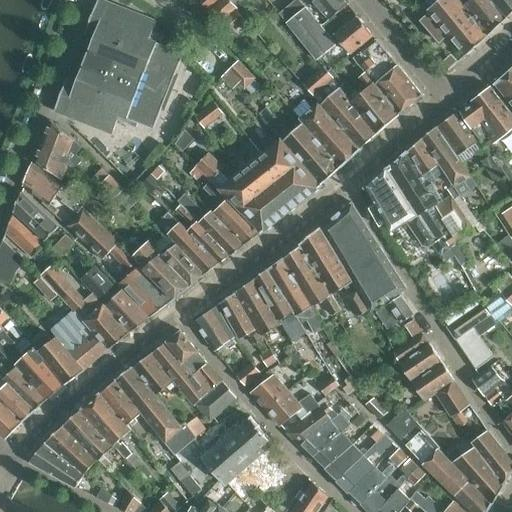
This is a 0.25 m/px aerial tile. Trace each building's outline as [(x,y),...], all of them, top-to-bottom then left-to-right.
[(68,78),(55,112),(78,120),(113,134),(120,117),(128,120),(128,119),(155,129),(185,53),(158,43),(159,42),(151,39),(157,21),(102,0),(99,0),(88,29),(85,36),(94,39),(79,78),(70,74),(70,75),(68,78)] [(200,0),(209,10),(219,0),(200,0)] [(233,33),(247,21),(237,10),(238,9),(230,0),(221,0),(207,15),(219,25),(223,22),(233,33)] [(312,0),(331,21),(334,18),(349,5),(344,0),(297,0),(300,3),(303,0),(312,0)] [(488,38),(459,2),(457,0),(440,0),(429,10),(431,13),(422,20),(438,39),(447,31),(452,37),(433,55),(449,73),(488,38)] [(493,0),(462,0),(459,2),(488,38),(509,19),(493,0)] [(511,0),(493,0),(509,19),(511,15),(511,0)] [(349,5),(334,18),(341,26),(343,28),(358,16),(349,5)] [(308,7),(288,23),(318,61),(338,45),(308,7)] [(352,54),(374,36),(358,16),(343,28),(335,34),(352,54)] [(366,73),(374,83),(375,83),(377,84),(399,65),(377,40),(354,59),(366,72),(366,73)] [(257,78),(239,60),(222,78),(233,89),(239,83),(245,90),(257,78)] [(375,83),(374,83),(400,115),(401,115),(425,95),(424,94),(423,94),(399,65),(377,84),(375,83)] [(341,88),(345,85),(334,73),(330,76),(323,68),(305,84),(323,105),(322,105),(362,151),(363,150),(379,134),(341,88)] [(511,103),(511,70),(497,84),(511,103)] [(368,88),(374,83),(366,73),(359,78),(368,88)] [(374,83),(368,88),(361,95),(357,91),(356,92),(348,83),(345,85),(341,88),(379,134),(400,115),(374,83)] [(459,113),(480,141),(481,141),(486,149),(495,143),(499,149),(511,140),(511,138),(508,133),(511,130),(511,113),(492,86),(472,101),(473,102),(459,113)] [(304,123),(344,166),(362,151),(322,105),(319,102),(313,108),(305,100),(294,110),(301,118),(300,119),(304,123)] [(215,102),(196,117),(205,128),(224,113),(215,102)] [(282,138),(281,139),(324,185),(344,166),(304,123),(292,134),(268,107),(261,114),(282,138)] [(438,128),(458,156),(480,141),(459,113),(458,112),(438,128)] [(52,120),(44,141),(78,168),(83,160),(71,150),(75,140),(52,120)] [(455,187),(465,181),(473,178),(473,177),(458,156),(438,128),(437,127),(424,138),(441,165),(455,187)] [(186,131),(176,144),(184,151),(195,140),(186,131)] [(432,171),(441,165),(424,138),(409,150),(429,183),(437,178),(432,171)] [(221,172),(214,179),(212,182),(219,188),(264,232),(324,185),(281,139),(229,180),(221,172)] [(78,168),(44,141),(36,161),(64,180),(67,174),(72,177),(78,168)] [(474,229),(473,228),(480,223),(454,186),(448,190),(452,196),(444,200),(434,183),(431,185),(429,183),(409,150),(389,168),(420,216),(420,215),(438,242),(439,243),(445,239),(450,246),(457,241),(474,229)] [(214,179),(221,172),(226,168),(210,152),(197,167),(204,174),(212,182),(214,179)] [(501,152),(493,157),(500,168),(501,166),(508,161),(501,152)] [(493,180),(506,173),(501,166),(500,168),(493,157),(491,156),(482,162),(493,180)] [(511,182),(511,157),(508,161),(501,166),(506,173),(511,182)] [(81,212),(83,210),(84,208),(88,203),(65,185),(34,164),(25,186),(51,205),(59,194),(68,201),(67,202),(81,212)] [(161,183),(161,182),(169,174),(160,166),(152,174),(152,175),(161,183)] [(199,180),(204,174),(197,167),(190,174),(197,181),(199,180)] [(425,250),(433,245),(438,242),(420,215),(420,216),(389,168),(367,187),(377,205),(370,209),(381,227),(387,223),(393,232),(407,223),(425,250)] [(94,182),(100,187),(110,175),(104,169),(94,182)] [(118,198),(125,189),(111,175),(103,184),(118,198)] [(146,181),(141,186),(150,194),(161,183),(152,175),(146,181)] [(478,186),(473,178),(465,181),(471,190),(478,186)] [(90,199),(100,187),(94,182),(92,181),(82,194),(90,199)] [(264,232),(219,188),(212,182),(205,189),(222,206),(215,212),(213,210),(213,211),(246,245),(264,232)] [(126,189),(125,189),(118,198),(130,210),(138,202),(126,189)] [(43,241),(45,240),(58,224),(23,191),(15,212),(43,241)] [(182,205),(199,223),(200,223),(232,256),(246,245),(213,211),(206,217),(202,213),(204,211),(187,194),(179,201),(182,205)] [(373,312),(373,311),(377,309),(408,289),(353,203),(323,228),(354,282),(355,282),(359,289),(351,294),(347,296),(360,317),(371,310),(373,312)] [(181,222),(221,264),(232,256),(200,223),(199,223),(182,205),(177,210),(194,226),(189,231),(181,222)] [(511,226),(511,207),(503,214),(511,226)] [(112,277),(152,317),(174,300),(146,271),(120,244),(120,243),(84,208),(83,210),(81,212),(68,226),(103,261),(111,252),(132,273),(120,284),(113,276),(112,277)] [(43,241),(15,212),(7,233),(34,258),(48,243),(45,240),(43,241)] [(175,228),(169,234),(207,274),(221,264),(181,222),(180,222),(170,212),(164,217),(175,228)] [(301,245),(302,246),(333,295),(346,287),(354,282),(323,228),(322,227),(301,245)] [(176,300),(207,274),(169,234),(178,244),(165,255),(151,240),(134,256),(176,300)] [(508,258),(511,248),(511,238),(510,235),(497,245),(508,258)] [(464,252),(457,241),(450,246),(445,239),(439,243),(438,242),(433,245),(440,254),(443,255),(447,263),(457,256),(464,252)] [(0,279),(13,285),(18,272),(26,262),(3,242),(0,250),(0,279)] [(57,245),(54,249),(63,257),(66,253),(57,245)] [(314,307),(325,302),(333,316),(342,310),(333,295),(302,246),(285,259),(314,307)] [(270,270),(297,317),(301,325),(302,324),(308,320),(315,334),(314,334),(321,349),(332,343),(325,329),(326,328),(318,314),(318,313),(314,307),(285,259),(274,267),(270,270)] [(132,333),(94,293),(86,300),(54,264),(41,276),(42,277),(56,293),(56,292),(59,295),(73,310),(89,327),(88,327),(110,350),(132,333)] [(297,317),(270,270),(256,279),(281,322),(289,316),(292,321),(289,323),(299,339),(308,334),(302,324),(301,325),(297,317)] [(496,287),(501,292),(501,293),(503,295),(511,286),(511,276),(510,274),(496,287)] [(152,317),(112,277),(108,281),(120,293),(114,298),(95,276),(87,284),(93,290),(92,291),(94,293),(132,333),(152,317)] [(42,277),(35,283),(52,301),(59,295),(56,292),(56,293),(42,277)] [(239,292),(263,336),(282,324),(281,322),(256,279),(239,292)] [(355,282),(354,282),(346,287),(351,294),(359,289),(355,282)] [(511,286),(503,295),(511,304),(511,286)] [(265,339),(263,336),(239,292),(221,304),(241,340),(250,335),(255,345),(265,339)] [(457,340),(474,328),(490,317),(497,325),(511,313),(511,304),(503,295),(501,293),(501,292),(467,316),(467,315),(450,329),(457,339),(456,339),(457,340)] [(378,312),(377,309),(373,311),(372,313),(376,320),(380,317),(389,329),(400,322),(402,324),(415,315),(402,295),(378,312)] [(17,368),(49,400),(66,385),(67,384),(38,352),(32,345),(26,339),(18,346),(4,330),(1,334),(9,314),(0,305),(0,349),(15,366),(16,365),(18,367),(17,368)] [(211,346),(223,337),(232,330),(218,306),(194,322),(211,346)] [(61,341),(86,371),(110,350),(88,327),(89,327),(73,310),(49,331),(56,338),(57,337),(58,337),(61,341)] [(474,328),(481,337),(497,325),(490,317),(474,328)] [(415,339),(424,333),(415,319),(405,326),(415,339)] [(463,350),(481,337),(474,328),(457,340),(463,350)] [(193,375),(208,363),(199,352),(182,331),(168,342),(193,375)] [(86,371),(61,341),(58,337),(57,337),(56,338),(53,340),(47,333),(35,344),(40,350),(38,352),(67,384),(86,371)] [(424,333),(415,339),(394,352),(401,364),(431,343),(424,333)] [(481,337),(463,350),(470,360),(489,348),(481,337)] [(193,375),(168,342),(153,353),(177,380),(212,421),(238,398),(223,381),(208,363),(193,375)] [(431,343),(401,364),(414,383),(443,362),(431,343)] [(290,358),(297,354),(299,353),(294,344),(285,349),(290,358)] [(489,348),(470,360),(477,370),(495,357),(489,348)] [(259,359),(266,367),(277,360),(270,351),(259,359)] [(153,353),(134,366),(156,396),(177,380),(153,353)] [(297,354),(290,358),(298,371),(305,367),(297,354)] [(443,362),(414,383),(425,402),(437,394),(455,380),(443,362)] [(0,372),(7,380),(9,382),(37,410),(49,400),(17,368),(12,372),(3,363),(0,365),(0,372)] [(262,372),(261,371),(254,363),(238,376),(246,385),(262,372)] [(118,380),(143,413),(160,435),(166,442),(166,443),(176,455),(196,438),(186,425),(181,429),(156,396),(134,366),(118,380)] [(499,390),(511,403),(511,388),(492,366),(474,378),(488,400),(499,390)] [(267,410),(290,391),(272,370),(256,382),(260,387),(253,393),(267,410)] [(37,410),(9,382),(7,380),(0,372),(0,382),(4,387),(0,390),(0,397),(24,422),(37,410)] [(326,396),(341,386),(334,376),(320,386),(326,396)] [(360,387),(352,376),(345,381),(348,385),(344,388),(349,395),(354,392),(360,398),(368,392),(363,385),(360,387)] [(128,426),(129,425),(143,413),(118,380),(102,392),(100,393),(128,426)] [(455,380),(437,394),(452,418),(472,404),(455,380)] [(511,432),(511,403),(499,390),(488,400),(494,407),(498,403),(509,417),(504,422),(511,432)] [(314,415),(323,409),(312,394),(300,402),(290,391),(267,410),(281,426),(297,413),(302,419),(312,412),(314,415)] [(128,426),(100,393),(82,409),(115,447),(115,446),(127,460),(133,453),(124,442),(122,444),(119,441),(133,429),(129,425),(128,426)] [(24,422),(0,397),(0,432),(7,440),(24,422)] [(381,419),(390,412),(375,397),(366,405),(381,419)] [(352,419),(355,422),(363,415),(350,404),(341,414),(349,422),(352,419)] [(301,446),(337,418),(332,412),(335,411),(328,405),(323,409),(314,415),(289,434),(301,446)] [(462,430),(479,418),(473,408),(455,420),(462,430)] [(65,425),(98,460),(100,461),(115,447),(82,409),(65,425)] [(474,511),(489,511),(494,504),(455,461),(454,462),(440,448),(441,447),(434,440),(407,410),(388,425),(425,464),(474,511)] [(368,419),(363,415),(355,422),(354,423),(359,428),(368,419)] [(186,425),(196,438),(207,429),(206,427),(197,416),(186,425)] [(246,502),(257,492),(258,490),(248,479),(247,479),(242,472),(274,443),(252,418),(204,458),(227,486),(229,483),(237,492),(244,501),(245,502),(246,501),(246,502)] [(337,418),(301,446),(314,458),(346,429),(337,418)] [(366,432),(378,442),(378,443),(387,435),(374,424),(366,432)] [(47,443),(86,475),(86,474),(98,460),(65,425),(47,443)] [(346,429),(314,458),(325,470),(326,469),(350,448),(354,443),(344,431),(347,430),(346,429)] [(473,443),(505,486),(511,475),(511,460),(489,431),(472,443),(473,443)] [(378,442),(368,452),(369,452),(338,481),(350,493),(374,470),(377,466),(369,459),(371,457),(375,454),(378,452),(382,456),(394,443),(387,435),(378,443),(378,442)] [(77,488),(86,475),(47,443),(46,444),(31,462),(77,488)] [(350,448),(326,469),(338,481),(369,452),(368,452),(364,448),(361,451),(354,443),(350,448)] [(473,443),(472,443),(475,447),(455,461),(494,504),(505,486),(473,443)] [(385,481),(391,475),(410,457),(401,448),(391,458),(393,461),(389,465),(390,467),(381,477),(374,470),(350,493),(362,505),(385,481)] [(385,481),(362,505),(369,511),(379,511),(400,489),(403,486),(407,480),(408,480),(419,466),(412,459),(400,472),(403,475),(398,481),(391,475),(385,481)] [(183,482),(191,475),(181,462),(172,470),(183,482)] [(419,466),(408,480),(415,487),(427,474),(419,466)] [(191,475),(183,482),(194,496),(203,489),(191,475)] [(319,511),(330,496),(313,482),(295,508),(292,511),(319,511)] [(109,504),(113,496),(103,488),(98,498),(109,504)] [(401,511),(413,499),(412,499),(412,500),(400,489),(379,511),(401,511)] [(126,511),(133,511),(140,500),(129,491),(120,509),(126,511)] [(247,511),(251,507),(246,502),(246,501),(245,502),(244,501),(237,492),(233,496),(240,505),(247,511)] [(257,492),(246,502),(251,508),(256,503),(263,511),(265,511),(270,507),(257,492)] [(177,511),(182,508),(169,494),(161,500),(171,511),(177,511)] [(213,511),(218,505),(211,499),(203,511),(194,506),(191,511),(213,511)] [(415,511),(421,506),(413,499),(401,511),(415,511)] [(421,506),(427,511),(466,511),(455,501),(447,511),(439,504),(436,506),(427,499),(421,506)] [(140,500),(133,511),(168,511),(160,502),(151,511),(140,500)] [(213,511),(227,511),(228,511),(231,507),(222,501),(220,505),(219,504),(218,505),(213,511)]
